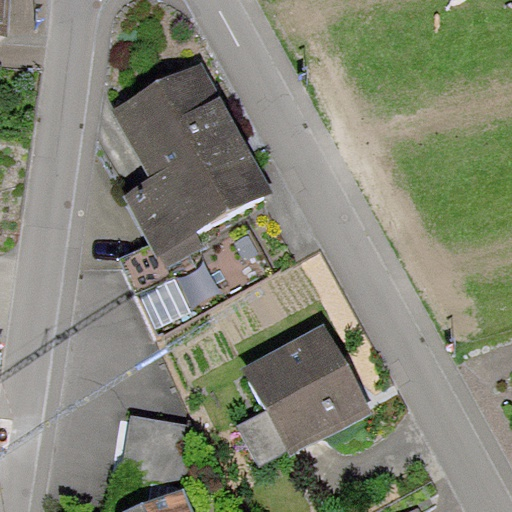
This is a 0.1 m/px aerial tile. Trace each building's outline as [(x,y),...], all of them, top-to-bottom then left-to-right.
[(0,0),(0,38),(9,39),(10,0),(0,0)] [(268,193),(201,70),(112,118),(150,188),(128,200),(166,269),(203,249),(194,233),(268,193)] [(326,327),(245,372),(266,411),(238,427),(261,469),(288,455),(292,461),(355,427),(375,415),(326,327)] [(123,415),(113,483),(184,493),(194,425),(123,415)] [(191,511),(187,503),(162,511),(191,511)]
